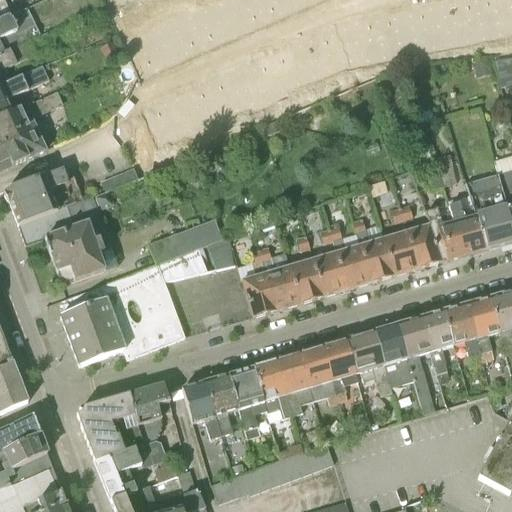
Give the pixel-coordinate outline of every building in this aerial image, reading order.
[(233,0),(220,5),(234,37),(265,24),(254,0),(233,0)] [(291,0),(254,0),(265,24),(296,10),(291,0)] [(320,0),(291,0),(296,10),(320,0)] [(451,40),(484,34),(476,0),(473,0),(444,6),(451,40)] [(511,8),(510,0),(476,0),(484,34),(485,39),(511,32),(511,8)] [(234,37),(220,5),(189,19),(202,50),(234,37)] [(451,40),(444,6),(411,13),(418,47),(451,40)] [(0,22),(0,56),(29,43),(40,38),(25,11),(0,22)] [(418,47),(411,13),(377,19),(384,53),(385,60),(419,52),(418,47)] [(189,19),(186,14),(157,27),(159,32),(173,63),(202,50),(189,19)] [(343,26),(350,60),(384,53),(377,19),(343,26)] [(126,45),(140,77),(173,63),(159,32),(126,45)] [(346,63),(333,34),(301,47),(314,77),(346,63)] [(29,43),(0,56),(0,87),(10,83),(4,71),(36,57),(29,43)] [(118,58),(112,44),(99,50),(106,64),(118,58)] [(314,77),(301,47),(271,60),(284,90),(314,77)] [(287,95),(271,60),(238,74),(251,105),(254,110),(287,95)] [(511,60),(493,64),(500,90),(511,86),(511,60)] [(484,63),(475,66),(472,67),(476,79),(493,74),(489,62),(484,63)] [(41,69),(10,83),(0,87),(0,120),(24,109),(19,96),(48,83),(41,69)] [(410,93),(402,73),(377,85),(385,104),(410,93)] [(221,118),(251,105),(238,74),(208,87),(221,118)] [(221,118),(208,87),(177,101),(190,131),(193,136),(224,123),(221,118)] [(55,95),(24,109),(0,120),(0,174),(44,153),(31,126),(26,128),(20,117),(30,113),(33,119),(61,107),(55,95)] [(146,114),(159,145),(190,131),(177,101),(146,114)] [(433,123),(430,112),(417,116),(420,126),(433,123)] [(452,168),(438,171),(442,190),(456,186),(452,168)] [(108,195),(137,182),(132,171),(100,184),(105,196),(108,195)] [(442,190),(438,171),(425,174),(429,193),(442,190)] [(4,194),(17,230),(82,205),(73,181),(66,183),(62,172),(4,194)] [(511,173),(497,178),(511,233),(511,173)] [(469,184),(477,215),(487,252),(511,244),(511,233),(497,178),(496,177),(469,184)] [(108,195),(105,196),(94,201),(101,215),(114,209),(109,196),(108,195)] [(82,205),(17,230),(25,250),(43,243),(60,288),(116,267),(111,252),(112,251),(92,200),(82,205)] [(452,221),(463,259),(487,252),(477,215),(463,219),(459,206),(457,207),(457,206),(448,208),(452,221)] [(399,211),(403,224),(413,221),(409,207),(399,211)] [(403,224),(399,211),(390,213),(394,226),(403,224)] [(428,213),(431,227),(443,265),(463,259),(452,221),(441,224),(437,211),(428,213)] [(202,250),(207,248),(223,242),(213,222),(148,248),(156,268),(202,250)] [(356,238),(365,236),(361,222),(352,224),(356,238)] [(406,235),(417,272),(443,265),(431,227),(406,235)] [(328,232),(332,245),(343,241),(339,228),(328,232)] [(332,245),(328,232),(319,234),(323,247),(332,245)] [(382,242),(393,279),(417,272),(406,235),(382,242)] [(300,254),(310,251),(306,239),(296,242),(300,254)] [(223,242),(207,248),(214,271),(234,267),(227,241),(223,242)] [(358,249),(369,286),(393,279),(382,242),(358,249)] [(266,276),(276,314),(299,307),(288,269),(284,255),(270,259),(267,249),(258,252),(266,276)] [(335,255),(346,293),(369,286),(358,249),(335,255)] [(202,250),(156,268),(97,291),(102,303),(59,319),(78,370),(122,353),(126,364),(184,341),(162,285),(207,274),(200,256),(204,255),(202,250)] [(276,314),(266,276),(258,252),(248,255),(252,267),(255,279),(240,284),(251,321),(276,314)] [(311,262),(323,300),(346,293),(335,255),(311,262)] [(288,269),(299,307),(323,300),(311,262),(288,269)] [(511,331),(511,295),(510,296),(507,295),(501,296),(498,299),(489,302),(498,335),(505,358),(508,357),(511,356),(511,337),(510,332),(511,331)] [(498,335),(489,302),(487,302),(483,301),(477,303),(475,305),(466,308),(482,365),(493,362),(490,353),(491,353),(487,339),(498,335)] [(482,365),(466,308),(456,310),(453,310),(446,312),(444,314),(453,348),(463,345),(470,368),(482,365)] [(419,321),(429,356),(433,370),(436,378),(446,375),(444,367),(445,367),(441,352),(453,348),(444,314),(440,315),(437,315),(430,316),(428,319),(419,321)] [(429,356),(419,321),(416,322),(413,321),(408,323),(405,325),(397,328),(413,383),(423,417),(434,414),(422,372),(418,359),(429,356)] [(413,383),(397,328),(387,331),(383,331),(376,332),(374,335),(391,390),(413,383)] [(0,373),(13,368),(0,333),(0,373)] [(392,396),(391,390),(374,335),(364,337),(360,337),(355,339),(352,341),(350,342),(362,385),(374,381),(380,399),(392,396)] [(331,348),(322,350),(336,395),(339,406),(346,403),(340,382),(354,378),(344,343),(342,344),(338,343),(333,345),(331,348)] [(336,395),(322,350),(311,353),(308,352),(303,354),(300,356),(299,357),(313,404),(327,400),(329,408),(339,406),(336,395)] [(277,363),(293,419),(301,417),(298,409),(313,404),(299,357),(296,358),(293,357),(287,359),(284,361),(277,363)] [(253,371),(266,414),(266,416),(279,412),(279,414),(280,414),(283,422),(293,419),(277,363),(266,367),(262,366),(257,368),(253,371)] [(0,416),(27,405),(13,368),(0,373),(0,416)] [(253,418),(266,414),(253,371),(228,378),(242,428),(246,442),(259,438),(253,418)] [(242,428),(228,378),(205,385),(221,439),(232,436),(226,416),(237,412),(242,428)] [(221,439),(205,385),(181,392),(191,426),(203,422),(209,442),(221,439)] [(127,397),(133,418),(137,432),(143,448),(143,449),(139,450),(135,451),(140,464),(141,467),(140,467),(142,472),(166,461),(160,445),(156,443),(161,428),(159,418),(170,415),(166,397),(163,387),(127,397)] [(94,466),(124,455),(118,437),(114,439),(110,426),(133,418),(127,397),(80,411),(77,418),(94,466)] [(511,417),(478,481),(509,498),(511,491),(511,417)] [(0,432),(0,458),(5,456),(41,440),(32,418),(0,432)] [(47,456),(41,440),(5,456),(9,464),(1,467),(5,475),(0,476),(0,492),(10,488),(7,480),(14,477),(12,471),(47,456)] [(328,445),(211,489),(217,507),(248,495),(249,498),(335,466),(328,445)] [(140,464),(135,451),(124,455),(94,466),(109,504),(135,494),(127,472),(136,469),(140,467),(141,467),(140,464)] [(0,476),(5,475),(1,467),(9,464),(5,456),(0,458),(0,476)] [(7,480),(10,488),(20,511),(67,511),(47,456),(12,471),(14,477),(7,480)] [(244,474),(242,465),(230,469),(232,477),(244,474)] [(158,486),(176,479),(171,466),(153,473),(158,486)] [(177,479),(183,497),(194,494),(188,475),(177,479)] [(203,511),(204,511),(196,493),(194,494),(183,497),(153,506),(147,490),(135,494),(109,504),(112,511),(203,511)]
